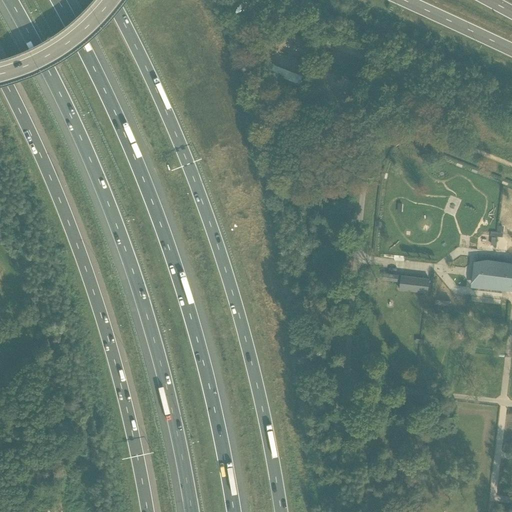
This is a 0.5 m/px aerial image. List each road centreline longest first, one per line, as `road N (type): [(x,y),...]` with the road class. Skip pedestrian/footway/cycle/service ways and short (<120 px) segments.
road 1 (motorway): [(8,0),(108,203),(151,330),(191,511)]
road 2 (motorway): [(233,511),(169,252),(57,0)]
road 3 (trunk): [(280,511),(235,305),(191,172),(111,0)]
road 4 (trunk): [(0,73),(88,280),(147,511)]
road 5 (track): [(344,385),(372,130),(396,123),(511,165)]
road 6 (track): [(492,498),(504,402),(344,385)]
road 7 (trunk): [(0,73),(61,45),(109,0)]
road 8 (trunk): [(396,0),(511,52)]
road 9 (track): [(337,511),(344,385)]
